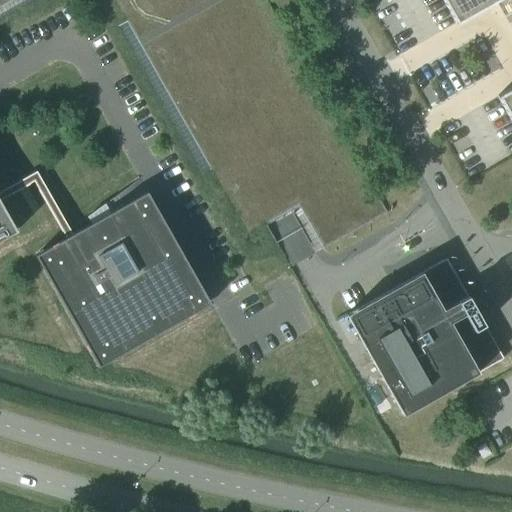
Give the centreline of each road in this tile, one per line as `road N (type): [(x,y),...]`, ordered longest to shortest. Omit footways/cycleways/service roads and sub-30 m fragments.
road 1 (tertiary): [(347,511),(0,425)]
road 2 (unclassified): [(485,266),(329,0)]
road 3 (tertiary): [(0,468),(156,511)]
